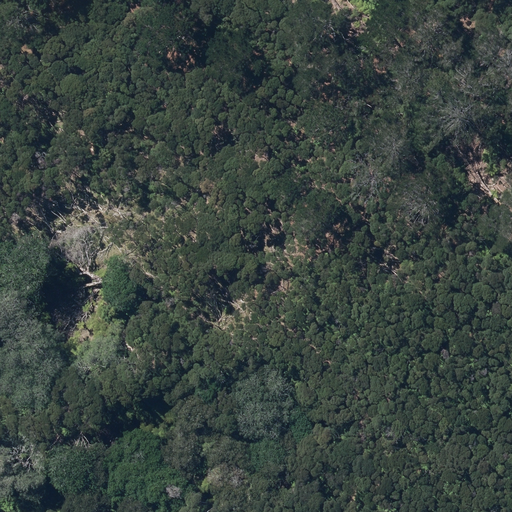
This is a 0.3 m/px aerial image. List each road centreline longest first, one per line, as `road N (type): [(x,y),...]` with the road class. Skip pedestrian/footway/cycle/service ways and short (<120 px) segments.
road 1 (track): [(333,511),(355,426),(337,382),(255,301),(197,199),(173,68),(99,0)]
road 2 (track): [(99,7),(92,46),(40,52),(0,29)]
